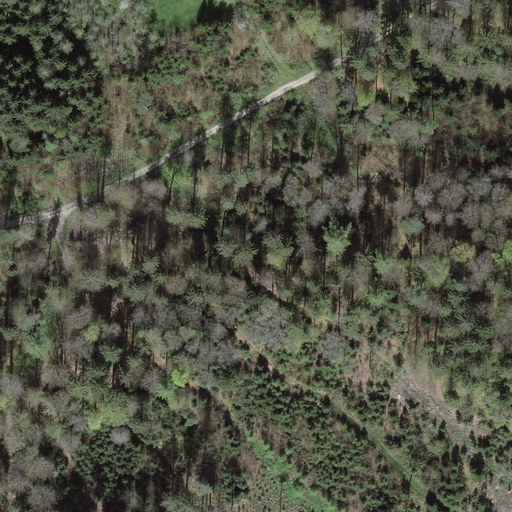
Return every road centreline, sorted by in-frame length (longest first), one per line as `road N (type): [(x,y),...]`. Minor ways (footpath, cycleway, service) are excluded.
road 1 (track): [(447,0),(103,191),(0,228)]
road 2 (track): [(0,436),(72,299),(51,213)]
